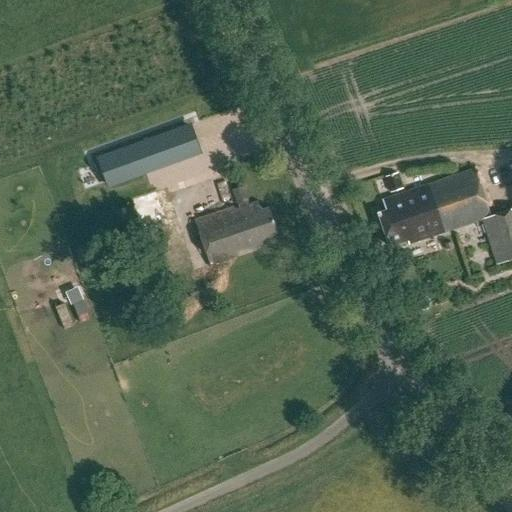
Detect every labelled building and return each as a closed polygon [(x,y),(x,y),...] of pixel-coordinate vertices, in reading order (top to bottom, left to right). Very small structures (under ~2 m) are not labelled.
[(189,126),(98,159),(108,186),(199,153),(189,126)] [(407,243),(481,219),(496,264),(511,259),(511,208),(490,216),(474,170),(382,201),(385,211),(377,214),(388,246),(406,239),(407,243)] [(391,193),(402,189),(397,174),(386,177),(391,193)] [(232,190),(239,209),(235,210),(234,207),(194,220),(210,268),(221,265),(221,263),(260,249),(259,247),(279,241),(268,208),(260,211),(257,202),(249,205),(243,187),(232,190)] [(131,200),(141,234),(165,227),(154,193),(131,200)]
